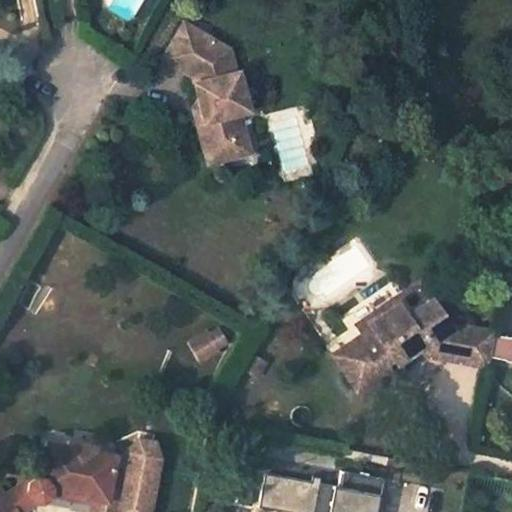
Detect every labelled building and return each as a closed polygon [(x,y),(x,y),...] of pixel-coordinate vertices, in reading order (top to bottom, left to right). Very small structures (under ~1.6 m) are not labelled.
[(237,150),(231,131),(243,127),(237,108),(246,105),(233,66),(230,67),(225,51),(208,42),(210,37),(177,19),(157,56),(187,73),(201,117),(197,128),(205,151),(217,157),(237,150)] [(347,322),(352,328),(391,300),(399,313),(424,295),(410,279),(347,322)] [(414,352),(433,356),(439,329),(446,322),(424,295),(399,313),(391,300),(352,328),(355,332),(337,344),(349,362),(337,370),(348,388),(372,371),(369,367),(385,356),(387,361),(409,345),(414,352)] [(446,322),(439,329),(433,356),(479,365),(480,356),(485,334),(486,329),(446,322)] [(228,344),(218,327),(209,332),(207,330),(187,342),(201,365),(221,353),(219,349),(228,344)] [(485,334),(480,356),(496,359),(507,364),(511,363),(511,362),(511,336),(500,337),(485,334)] [(325,352),(337,370),(349,362),(337,344),(325,352)] [(114,496),(110,511),(144,511),(154,463),(149,447),(131,443),(121,457),(116,482),(114,496)] [(21,485),(20,495),(25,502),(34,503),(42,498),(43,493),(54,495),(54,491),(79,495),(78,500),(87,501),(85,511),(110,511),(114,496),(102,494),(105,480),(109,458),(88,454),(88,449),(62,444),(61,449),(40,445),(33,480),(29,479),(21,485)] [(258,471),(244,468),(238,503),(251,505),(258,471)] [(374,511),(380,478),(340,471),(337,486),(264,472),(258,507),(283,511),(374,511)] [(105,480),(102,494),(114,496),(116,482),(105,480)] [(9,511),(14,509),(9,501),(0,487),(0,511),(9,511)] [(9,501),(14,509),(25,502),(20,495),(19,494),(9,501)]
